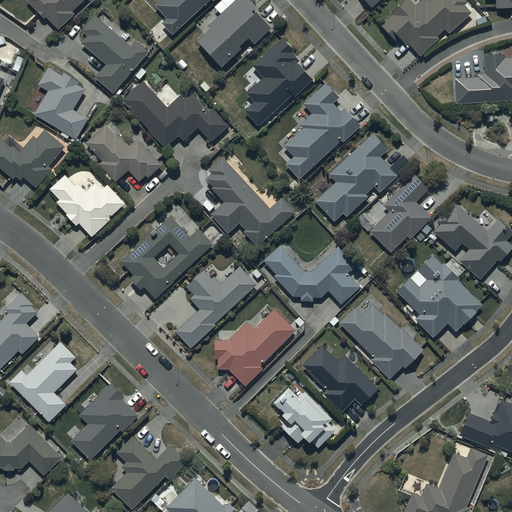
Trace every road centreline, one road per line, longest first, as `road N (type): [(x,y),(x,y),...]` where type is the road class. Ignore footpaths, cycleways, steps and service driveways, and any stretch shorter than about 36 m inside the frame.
road 1 (residential): [(0,223),(53,264),(311,511)]
road 2 (residential): [(511,329),(375,440),(317,511)]
road 3 (residential): [(392,96),(462,153),(511,170)]
road 4 (residential): [(511,25),(446,48),(392,96)]
road 5 (residential): [(303,0),(392,96)]
